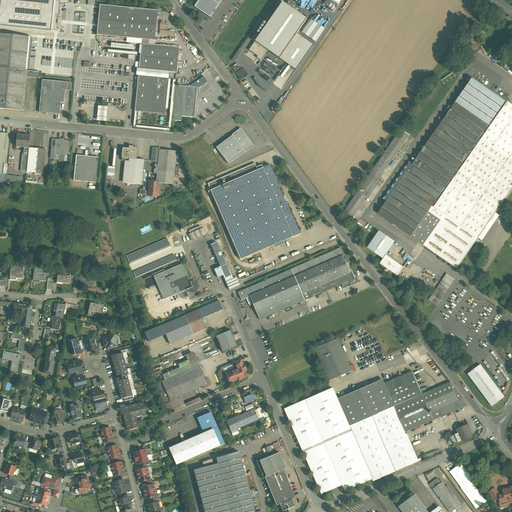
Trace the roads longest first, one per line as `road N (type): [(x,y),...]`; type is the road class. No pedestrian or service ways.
road 1 (tertiary): [(0,120),(177,136),(246,103),(495,431)]
road 2 (unclassified): [(261,378),(323,507),(495,431)]
